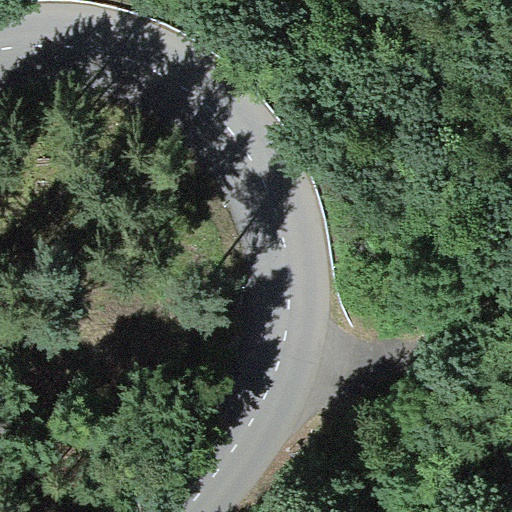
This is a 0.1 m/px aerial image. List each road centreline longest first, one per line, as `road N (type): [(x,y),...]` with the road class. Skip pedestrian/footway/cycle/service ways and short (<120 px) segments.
road 1 (tertiary): [(0,47),(106,50),(167,75),(215,111),(253,159),(276,212),(288,282),(282,354),(251,432),(180,511)]
road 2 (track): [(511,294),(391,370),(282,354)]
